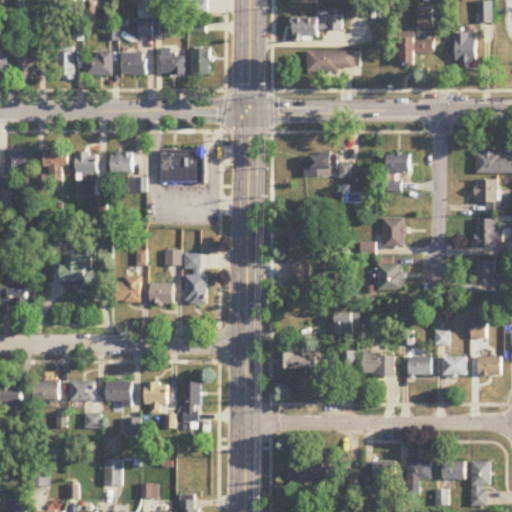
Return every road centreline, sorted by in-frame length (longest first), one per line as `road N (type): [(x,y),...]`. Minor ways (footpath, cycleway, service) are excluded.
road 1 (secondary): [(243,511),(249,0)]
road 2 (tertiary): [(511,109),(0,108)]
road 3 (residential): [(244,423),(511,422)]
road 4 (residential): [(0,341),(244,341)]
road 5 (residential): [(440,289),(440,109)]
